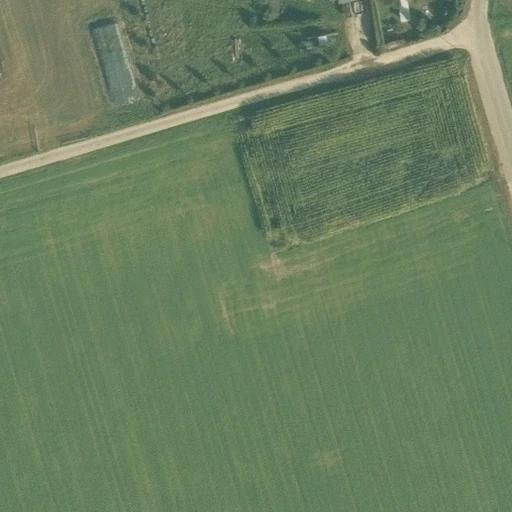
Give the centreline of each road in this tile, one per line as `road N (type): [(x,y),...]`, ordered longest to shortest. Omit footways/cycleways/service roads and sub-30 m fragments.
road 1 (track): [(472,30),(0,169)]
road 2 (unclassified): [(511,162),(472,30),(479,0)]
